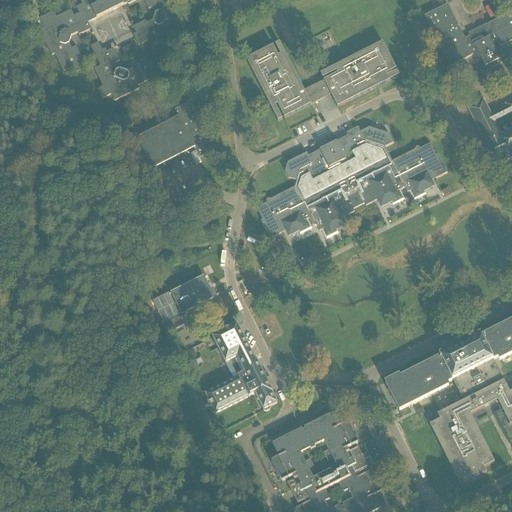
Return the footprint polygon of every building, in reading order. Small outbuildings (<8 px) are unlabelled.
[(40,19),(34,22),(39,31),(52,56),(55,55),(55,56),(63,73),(71,69),(74,75),(81,71),(79,67),(85,64),(81,56),(76,47),(72,49),(69,44),(72,36),(78,33),(79,36),(91,30),(88,23),(129,3),(128,0),(86,0),(89,5),(84,8),(83,5),(82,5),(76,8),(79,14),(74,17),(71,11),(56,18),(53,12),(40,19)] [(150,40),(153,46),(171,38),(174,44),(183,39),(178,30),(185,26),(173,1),(170,3),(168,0),(143,0),(148,10),(153,8),(155,14),(153,21),(144,26),(142,23),(133,28),(136,34),(133,36),(138,46),(150,40)] [(70,3),(74,15),(76,14),(74,7),(79,5),(78,1),(70,3)] [(432,30),(450,66),(451,67),(472,56),(478,53),(485,67),(500,60),(494,47),(497,45),(498,47),(511,40),(511,12),(488,25),(490,29),(466,41),(447,5),(424,17),(431,31),(432,30)] [(111,95),(114,102),(140,89),(138,86),(156,77),(152,70),(158,67),(155,60),(151,62),(148,56),(147,56),(131,65),(133,69),(127,72),(120,69),(115,60),(118,59),(113,49),(107,53),(105,50),(102,51),(98,43),(91,47),(100,67),(94,70),(103,87),(97,90),(102,100),(111,95)] [(284,119),(331,95),(337,108),(377,88),(373,82),(396,70),(382,43),(347,61),(350,68),(304,91),(291,66),(284,69),(273,47),(246,60),(265,97),(271,93),(284,119)] [(175,101),(179,109),(190,103),(186,95),(175,101)] [(511,100),(505,104),(506,107),(491,115),(483,100),(467,108),(488,149),(487,149),(492,160),(499,156),(504,164),(511,159),(511,157),(511,156),(511,100)] [(138,140),(132,144),(147,172),(193,147),(195,150),(196,152),(199,159),(214,151),(190,103),(179,109),(134,132),(138,140)] [(267,204),(256,209),(262,221),(261,222),(270,239),(273,238),(281,234),(285,232),(286,232),(288,237),(298,232),(300,235),(312,229),(307,220),(309,219),(312,225),(317,227),(319,232),(321,230),(326,240),(338,234),(336,230),(346,225),(343,218),(345,217),(349,215),(354,212),(353,210),(364,204),(366,206),(371,204),(376,202),(377,201),(381,208),(391,202),(393,206),(404,200),(399,191),(405,188),(407,193),(409,192),(414,201),(425,195),(424,192),(434,186),(431,181),(432,181),(436,179),(444,175),(435,157),(433,158),(427,146),(420,149),(419,148),(417,147),(415,148),(415,151),(392,162),(385,148),(393,144),(389,135),(369,128),(361,133),(358,128),(346,134),(348,136),(332,145),(324,149),(308,157),(307,154),(287,163),(285,172),(288,179),(296,181),(293,188),(271,200),(268,199),(266,200),(266,202),(267,203),(267,204)] [(196,152),(190,155),(196,166),(201,162),(199,159),(196,152)] [(171,294),(182,315),(214,298),(203,277),(171,294)] [(187,315),(181,318),(187,331),(194,328),(187,315)] [(179,317),(170,321),(175,330),(184,325),(179,317)] [(511,353),(511,321),(481,337),(479,334),(473,337),(475,341),(447,355),(445,351),(438,355),(440,358),(399,378),(398,376),(385,383),(399,411),(448,386),(447,384),(452,382),(463,404),(504,382),(493,361),(498,358),(499,360),(511,353)] [(229,361),(237,377),(204,393),(208,401),(207,404),(209,407),(211,407),(215,414),(255,394),(263,411),(264,411),(264,412),(266,412),(269,411),(270,409),(270,408),(277,405),(271,394),(272,393),(256,360),(255,361),(237,325),(229,329),(229,328),(227,328),(224,329),(222,332),(223,333),(212,338),(225,364),(229,361)] [(193,350),(186,354),(189,359),(196,356),(193,350)] [(504,382),(463,404),(438,416),(441,421),(430,427),(454,476),(456,475),(461,486),(460,487),(460,488),(486,474),(486,473),(485,474),(483,469),(494,464),(470,416),(486,408),(485,407),(498,401),(510,427),(511,426),(511,425),(511,393),(510,394),(504,382)] [(305,431),(303,432),(302,430),(272,445),(277,454),(280,453),(282,456),(271,461),(282,482),(292,476),(294,480),(287,483),(297,504),(304,500),(306,504),(295,509),(296,511),(372,511),(381,508),(376,498),(373,500),(371,496),(382,491),(372,471),(361,476),(359,473),(368,468),(364,460),(369,457),(373,466),(384,460),(403,497),(412,492),(365,398),(357,402),(375,439),(363,445),(367,453),(362,456),(358,448),(349,452),(347,449),(351,447),(358,443),(347,423),(337,428),(335,425),(338,423),(333,414),(304,429),(305,431)] [(499,500),(505,511),(511,511),(511,502),(508,495),(499,500)]
